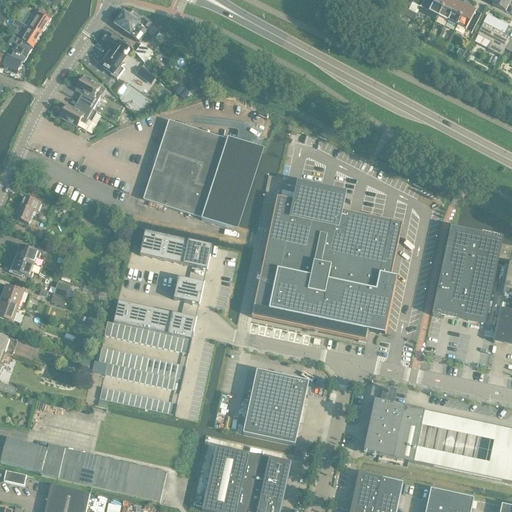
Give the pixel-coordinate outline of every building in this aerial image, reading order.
[(424,0),(420,8),(437,17),(445,0),(424,0)] [(445,0),(437,17),(446,22),(457,2),(453,0),(445,0)] [(457,2),(446,22),(456,27),(466,7),(468,8),(470,4),(464,0),(462,5),(459,3),(457,2)] [(511,1),(509,0),(494,0),(492,5),(505,12),(511,1)] [(466,7),(456,27),(471,35),(481,15),(470,9),(472,5),(470,4),(468,8),(466,7)] [(28,13),(21,24),(41,36),(52,17),(40,10),(35,17),(28,13)] [(125,13),(123,15),(146,34),(152,25),(134,11),(130,17),(125,13)] [(146,34),(123,15),(120,19),(119,18),(115,23),(116,24),(116,25),(139,43),(146,34)] [(504,49),(509,41),(502,38),(508,27),(487,16),(478,35),(491,42),(488,50),(501,56),(504,49)] [(21,24),(16,21),(12,26),(18,29),(16,34),(23,38),(21,41),(33,48),(41,36),(21,24)] [(125,55),(129,50),(128,49),(128,48),(108,33),(99,45),(110,53),(101,65),(113,73),(111,75),(118,80),(125,70),(120,66),(127,56),(125,55)] [(14,51),(11,59),(22,63),(24,64),(32,50),(13,39),(14,37),(9,34),(3,45),(14,51)] [(145,64),(153,53),(141,45),(135,53),(145,64)] [(11,59),(0,54),(0,69),(16,76),(19,70),(21,70),(22,67),(21,64),(22,63),(11,59)] [(78,103),(93,111),(101,96),(97,94),(100,89),(91,84),(92,82),(86,78),(85,80),(83,79),(76,91),(83,95),(78,103)] [(93,111),(78,103),(74,110),(67,107),(66,110),(63,108),(60,114),(62,116),(60,118),(86,133),(97,113),(93,111)] [(150,184),(144,200),(202,219),(201,221),(227,229),(253,149),(227,140),(227,142),(169,124),(150,184)] [(402,225),(392,223),(343,213),(333,211),(335,201),(320,198),(305,195),(303,204),(277,199),(252,319),(366,343),(369,333),(385,336),(397,280),(391,279),(402,225)] [(37,215),(41,205),(25,198),(15,220),(28,225),(33,213),(37,215)] [(454,227),(435,304),(432,317),(433,317),(434,313),(480,323),(480,322),(485,323),(499,263),(495,262),(500,243),(461,234),(462,229),(454,227)] [(145,233),(140,257),(191,268),(207,271),(212,248),(212,247),(145,233)] [(14,260),(36,268),(42,270),(45,262),(39,260),(40,255),(18,247),(14,260)] [(36,268),(14,260),(9,272),(32,280),(36,268)] [(509,266),(501,304),(493,343),(495,344),(495,342),(511,345),(511,267),(511,266),(509,266)] [(178,279),(174,301),(186,304),(199,307),(204,285),(192,282),(178,279)] [(66,299),(70,288),(58,284),(54,295),(66,299)] [(5,288),(0,301),(0,303),(18,310),(23,295),(5,288)] [(67,301),(53,297),(51,303),(65,308),(67,301)] [(0,303),(0,319),(12,325),(18,310),(0,303)] [(119,303),(114,325),(119,326),(125,327),(131,329),(137,330),(143,331),(149,333),(154,334),(160,335),(166,336),(172,338),(178,339),(184,340),(191,342),(196,320),(184,317),(119,303)] [(107,324),(104,337),(110,338),(113,325),(107,324)] [(113,325),(110,338),(116,340),(119,326),(114,325),(113,325)] [(119,326),(116,340),(122,341),(125,327),(119,326)] [(125,327),(122,341),(128,342),(131,329),(125,327)] [(131,329),(128,342),(134,344),(137,330),(131,329)] [(137,330),(134,344),(140,345),(143,331),(137,330)] [(143,331),(140,345),(146,346),(149,333),(143,331)] [(149,333),(146,346),(151,348),(154,334),(149,333)] [(154,334),(151,348),(157,349),(160,335),(154,334)] [(160,335),(157,349),(163,350),(166,336),(160,335)] [(166,336),(163,350),(169,351),(172,338),(166,336)] [(0,352),(12,357),(18,343),(7,339),(7,341),(0,338),(0,352)] [(172,338),(169,351),(175,353),(178,339),(172,338)] [(178,339),(175,353),(181,354),(184,340),(178,339)] [(184,340),(181,354),(188,356),(191,343),(191,342),(184,340)] [(102,349),(99,363),(105,364),(108,350),(102,349)] [(108,350),(105,364),(107,365),(110,365),(113,352),(108,350)] [(12,357),(0,352),(0,372),(2,367),(1,367),(2,364),(9,366),(12,357)] [(113,352),(110,365),(114,366),(116,367),(119,353),(113,352)] [(119,353),(116,367),(119,367),(122,368),(125,354),(119,353)] [(125,354),(122,368),(125,369),(128,369),(131,356),(125,354)] [(131,356),(128,369),(131,370),(134,371),(137,357),(131,356)] [(137,357),(134,371),(136,371),(140,372),(143,358),(137,357)] [(143,358),(140,372),(142,372),(146,373),(149,360),(143,358)] [(149,360),(146,373),(148,374),(152,374),(155,361),(149,360)] [(155,361),(152,374),(153,375),(158,376),(161,362),(155,361)] [(161,362),(158,376),(159,376),(163,377),(166,363),(161,362)] [(166,363),(163,377),(164,377),(169,378),(172,365),(166,363)] [(107,365),(105,377),(111,378),(114,366),(110,365),(107,365)] [(172,365),(169,378),(170,379),(175,380),(178,366),(172,365)] [(114,366),(111,378),(117,379),(119,367),(116,367),(114,366)] [(178,366),(175,380),(176,380),(183,381),(186,368),(178,366)] [(119,367),(117,379),(122,380),(125,369),(122,368),(119,367)] [(125,369),(122,380),(128,382),(131,370),(128,369),(125,369)] [(131,370),(128,382),(134,383),(136,371),(134,371),(131,370)] [(136,371),(134,383),(139,384),(142,372),(140,372),(136,371)] [(142,372),(139,384),(145,385),(148,374),(146,373),(142,372)] [(250,404),(243,436),(295,447),(302,416),(309,384),(257,372),(250,404)] [(148,374),(145,385),(151,387),(153,375),(152,374),(148,374)] [(153,375),(151,387),(156,388),(159,376),(158,376),(153,375)] [(159,376),(156,388),(162,389),(164,377),(163,377),(159,376)] [(164,377),(162,389),(167,390),(170,379),(169,378),(164,377)] [(170,379),(167,390),(173,392),(176,380),(175,380),(170,379)] [(176,380),(173,392),(180,393),(183,381),(176,380)] [(0,391),(14,397),(17,390),(0,383),(0,391)] [(102,389),(99,401),(106,402),(108,390),(102,389)] [(108,390),(106,402),(111,403),(114,391),(108,390)] [(114,391),(111,403),(117,404),(120,393),(114,391)] [(120,393),(117,404),(123,406),(125,394),(120,393)] [(125,394),(123,406),(128,407),(131,395),(125,394)] [(131,395),(128,407),(134,408),(137,396),(131,395)] [(137,396),(134,408),(140,409),(142,398),(137,396)] [(142,398),(140,409),(145,411),(148,399),(142,398)] [(148,399),(145,411),(151,412),(153,400),(148,399)] [(153,400),(151,412),(156,413),(159,401),(153,400)] [(159,401),(156,413),(162,414),(165,402),(159,401)] [(165,402),(162,414),(168,415),(170,404),(165,402)] [(511,484),(511,430),(375,402),(364,453),(511,485),(511,484)] [(170,404),(168,415),(175,417),(178,405),(170,404)] [(0,442),(0,462),(41,474),(41,476),(160,503),(167,474),(49,447),(48,451),(8,439),(7,444),(0,442)] [(281,511),(292,464),(281,462),(216,448),(202,511),(281,511)] [(24,487),(25,486),(26,477),(6,472),(4,482),(24,487)] [(360,476),(351,511),(396,511),(403,484),(359,474),(359,475),(360,476)] [(85,511),(89,495),(50,486),(44,511),(85,511)] [(431,490),(426,511),(471,511),(474,500),(431,490)]
